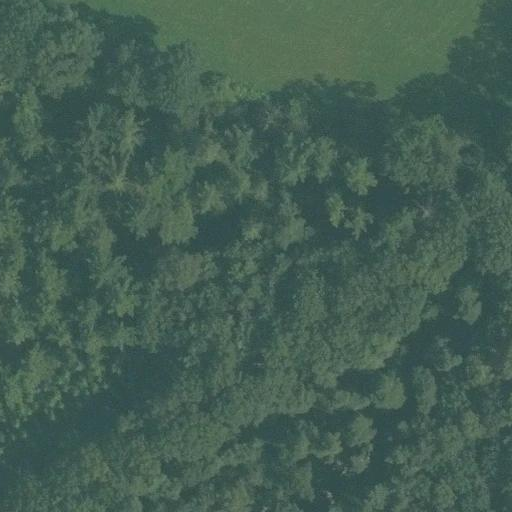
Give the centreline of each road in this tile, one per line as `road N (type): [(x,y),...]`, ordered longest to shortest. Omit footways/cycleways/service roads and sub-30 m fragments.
road 1 (track): [(0,509),(467,213),(511,173)]
road 2 (track): [(479,225),(467,213),(0,237)]
